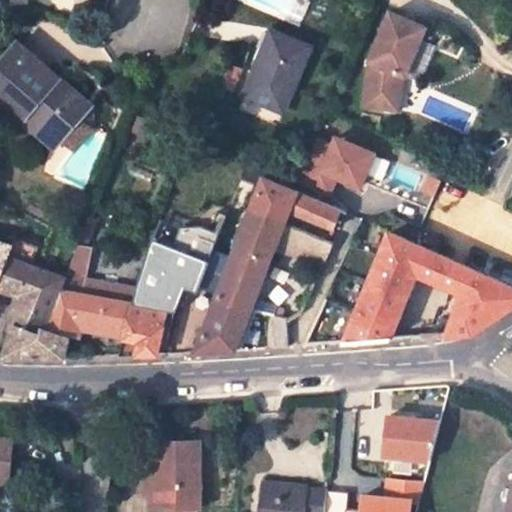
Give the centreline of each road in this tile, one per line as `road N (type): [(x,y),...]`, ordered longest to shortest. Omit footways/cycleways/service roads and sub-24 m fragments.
road 1 (unclassified): [(97,381),(474,350)]
road 2 (residential): [(91,511),(97,381)]
